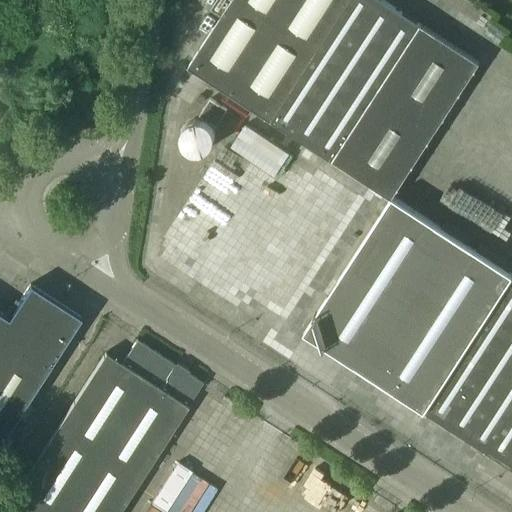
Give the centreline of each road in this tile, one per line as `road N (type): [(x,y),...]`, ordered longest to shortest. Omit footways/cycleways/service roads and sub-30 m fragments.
road 1 (tertiary): [(464,511),(125,292)]
road 2 (tertiary): [(91,158),(55,154),(34,166),(22,187),(31,231),(60,248)]
road 3 (unclassified): [(134,120),(152,0)]
